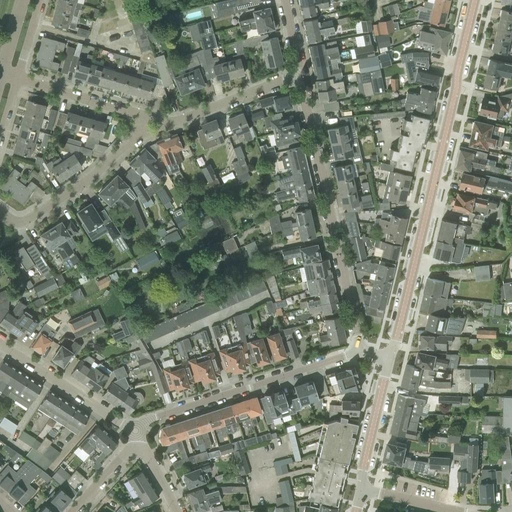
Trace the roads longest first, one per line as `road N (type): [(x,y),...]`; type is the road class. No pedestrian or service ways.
road 1 (residential): [(388,357),(474,0)]
road 2 (residential): [(359,352),(299,71)]
road 3 (residential): [(132,435),(161,415),(359,352)]
road 4 (residential): [(0,208),(33,214),(123,147),(145,119)]
road 5 (residential): [(132,435),(0,342)]
road 6 (residential): [(145,119),(299,71)]
road 7 (residential): [(361,489),(388,357)]
road 8 (residential): [(145,119),(18,76)]
